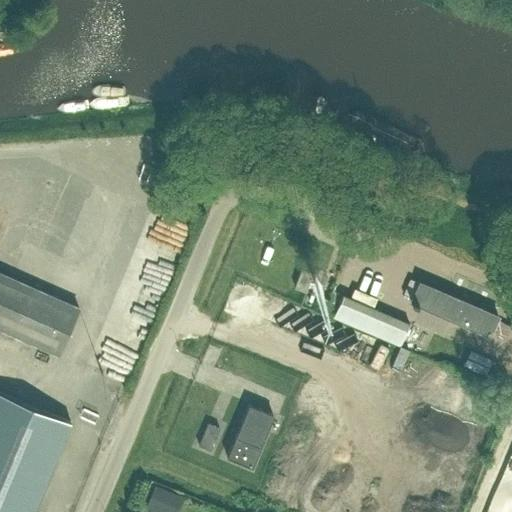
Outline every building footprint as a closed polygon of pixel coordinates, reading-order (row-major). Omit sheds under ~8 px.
[(311,272),(300,267),(293,286),(304,290),(311,272)] [(77,307),(0,272),(0,327),(57,353),(77,307)] [(496,315),(417,282),(408,301),(410,302),(410,304),(415,306),(416,304),(488,335),(496,315)] [(408,323),(341,294),(332,317),(398,345),(408,323)] [(0,511),(30,511),(69,420),(0,392),(0,511)] [(271,412),(247,403),(225,455),(249,465),(271,412)] [(217,426),(206,422),(197,444),(208,449),(217,426)]
